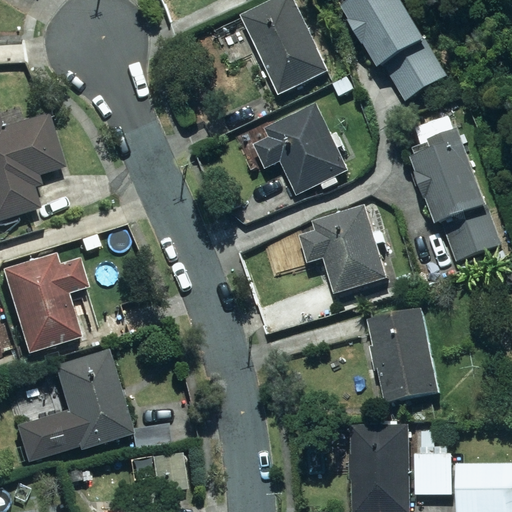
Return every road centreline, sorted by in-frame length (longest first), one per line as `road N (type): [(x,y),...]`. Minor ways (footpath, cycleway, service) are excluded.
road 1 (residential): [(243,511),(240,450),(217,335),(101,34)]
road 2 (unknown): [(150,160),(0,223)]
